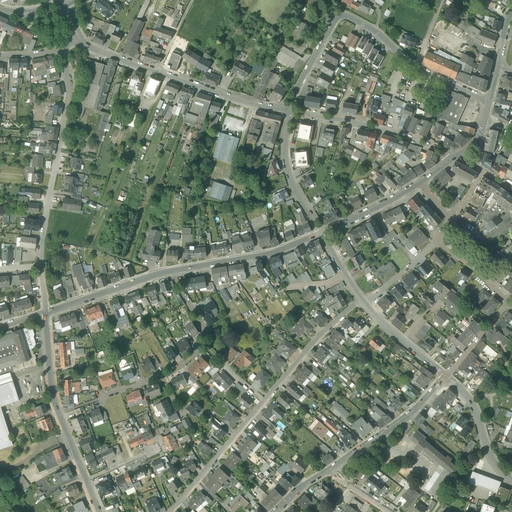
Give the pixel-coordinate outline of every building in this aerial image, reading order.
[(95,7),(102,12),(104,13),(103,15),(108,19),(115,10),(101,0),(99,0),(97,4),(95,6),(95,7)] [(145,0),(136,19),(141,21),(150,0),(145,0)] [(453,9),(455,5),(448,0),(445,3),(453,9)] [(113,6),(119,11),(123,6),(116,1),(113,6)] [(362,3),(360,6),(358,9),(358,10),(367,15),(367,14),(370,9),(371,8),(363,3),(362,2),(362,3)] [(154,16),(159,18),(160,16),(164,9),(161,7),(157,17),(154,16)] [(163,14),(171,17),(173,10),(171,9),(170,11),(164,9),(160,16),(162,16),(163,14)] [(381,19),(385,22),(391,12),(386,10),(381,19)] [(128,41),(135,44),(144,23),(141,21),(136,19),(126,40),(128,41)] [(297,20),(292,32),(288,39),(300,46),(309,27),(297,20)] [(13,32),(13,31),(16,25),(7,21),(4,28),(2,31),(5,32),(6,29),(13,32)] [(463,31),(465,32),(469,25),(461,21),(457,28),(463,31)] [(492,30),(499,32),(501,22),(494,21),(493,27),(492,30)] [(101,35),(106,37),(107,34),(111,25),(106,23),(101,35)] [(149,42),(150,42),(150,41),(153,35),(156,27),(156,26),(151,24),(152,24),(149,31),(145,30),(143,35),(150,38),(149,42)] [(24,28),(16,25),(13,31),(14,31),(21,34),(23,30),(24,28)] [(117,33),(114,32),(116,27),(111,25),(107,34),(112,36),(111,39),(119,42),(121,38),(120,38),(122,35),(117,33)] [(474,38),(477,40),(481,32),(480,32),(469,25),(465,32),(468,34),(474,38)] [(167,31),(159,28),(156,27),(153,35),(161,38),(164,39),(170,41),(174,33),(169,32),(170,31),(168,30),(167,31)] [(452,34),(458,37),(460,35),(463,31),(457,28),(456,27),(452,34)] [(283,36),(288,39),(292,32),(287,29),(283,36)] [(21,34),(26,37),(31,39),(33,35),(23,30),(21,34)] [(481,41),(484,42),(488,32),(481,30),(480,32),(481,32),(477,40),(481,41)] [(497,36),(488,32),(484,42),(484,44),(493,47),(497,36)] [(92,42),(102,46),(106,37),(101,35),(96,33),(92,42)] [(345,44),(350,47),(356,36),(350,33),(345,44)] [(408,46),(413,48),(417,40),(412,38),(410,37),(403,35),(402,36),(401,38),(402,39),(401,42),(403,42),(404,44),(405,45),(407,44),(409,45),(408,46)] [(361,39),(356,36),(350,47),(355,50),(357,47),(361,39)] [(362,37),(361,39),(357,47),(363,51),(368,42),(369,40),(362,37)] [(31,39),(28,45),(30,46),(28,51),(32,50),(36,41),(31,39)] [(123,52),(133,57),(134,55),(135,56),(137,55),(138,52),(138,50),(136,50),(139,45),(135,44),(128,41),(123,52)] [(372,45),(368,42),(363,51),(362,53),(368,56),(373,48),(374,46),(372,45)] [(341,55),(342,56),(345,51),(342,49),(337,46),(335,45),(334,45),(333,45),(332,47),(333,48),(332,51),(341,55)] [(281,46),(279,51),(297,62),(300,57),(281,46)] [(155,56),(158,57),(161,49),(154,47),(153,51),(153,52),(153,53),(156,54),(155,56)] [(379,52),(373,48),(368,56),(367,59),(373,62),(378,54),(379,52)] [(167,68),(176,72),(182,57),(179,55),(180,52),(174,50),(173,53),(167,68)] [(182,57),(196,66),(201,58),(187,50),(182,57)] [(324,60),(326,61),(335,66),(341,55),(332,51),(330,50),(324,60)] [(439,50),(437,53),(436,56),(449,62),(451,57),(439,50)] [(292,70),(297,62),(279,51),(274,59),(273,59),(268,67),(269,67),(268,69),(268,70),(263,77),(260,84),(266,88),(273,91),(277,85),(279,81),(281,78),(271,72),(277,62),(292,70)] [(454,80),(458,71),(460,67),(449,62),(436,56),(433,55),(427,52),(421,65),(454,80)] [(150,63),(156,65),(159,63),(162,58),(158,57),(155,56),(147,53),(146,53),(144,56),(143,60),(150,63)] [(303,59),(295,72),(299,74),(308,59),(310,55),(308,54),(307,55),(306,54),(306,53),(303,59)] [(384,57),(378,54),(373,62),(372,64),(378,68),(383,59),(384,57)] [(460,61),(470,67),(472,63),(473,60),(463,55),(460,61)] [(303,59),(300,57),(297,62),(292,70),(295,72),(303,59)] [(460,61),(451,57),(449,62),(460,67),(458,71),(466,74),(467,70),(468,70),(470,69),(471,67),(470,67),(460,61)] [(482,61),(480,66),(478,71),(477,71),(487,76),(488,77),(492,63),(492,61),(484,57),(482,61)] [(45,70),(49,69),(48,66),(45,58),(40,59),(42,67),(42,69),(42,71),(45,70)] [(206,73),(206,72),(208,69),(211,63),(205,60),(201,58),(196,67),(206,73)] [(36,68),(39,68),(42,67),(40,59),(31,61),(33,69),(36,68)] [(112,78),(113,78),(117,65),(117,62),(110,59),(109,62),(107,66),(107,67),(105,75),(110,77),(112,78)] [(8,68),(15,68),(17,68),(17,60),(8,60),(8,68)] [(26,60),(17,60),(17,68),(21,68),(26,68),(26,60)] [(100,112),(92,109),(99,86),(98,86),(104,66),(107,67),(107,66),(86,60),(84,67),(88,69),(73,116),(81,119),(85,107),(100,112)] [(336,67),(335,66),(326,61),(323,66),(334,72),(336,67)] [(232,70),(237,73),(245,77),(246,78),(250,70),(237,62),(232,70)] [(472,68),(477,71),(478,71),(480,66),(472,63),(470,67),(471,67),(472,68)] [(105,75),(107,67),(104,66),(98,86),(99,86),(92,109),(100,112),(110,78),(110,77),(105,75)] [(255,72),(261,76),(264,70),(258,66),(255,72)] [(331,77),(334,72),(323,66),(320,72),(322,73),(331,77)] [(454,80),(469,86),(472,76),(470,75),(466,74),(458,71),(454,80)] [(130,86),(138,88),(140,82),(143,74),(135,72),(133,80),(132,79),(130,86)] [(220,77),(211,74),(206,72),(206,73),(203,80),(202,82),(217,87),(220,77)] [(293,85),(299,74),(295,72),(291,78),(293,79),(291,83),(293,85)] [(332,78),(331,77),(322,73),(319,78),(330,84),(332,78)] [(372,81),(376,83),(378,77),(371,74),(369,79),(368,80),(372,81)] [(476,77),(472,76),(469,86),(485,93),(487,81),(476,77)] [(161,81),(150,77),(143,94),(149,96),(150,94),(155,96),(161,81)] [(511,90),(511,78),(505,77),(502,88),(503,88),(510,90),(511,90)] [(327,89),(330,84),(319,78),(316,83),(317,84),(325,88),(327,89)] [(362,87),(359,93),(363,94),(364,92),(367,93),(372,81),(368,80),(365,88),(362,87)] [(165,90),(169,91),(172,92),(174,85),(174,84),(168,82),(165,90)] [(110,104),(114,105),(120,85),(116,84),(110,104)] [(253,97),(262,101),(262,100),(263,98),(265,94),(263,93),(266,88),(260,84),(253,97)] [(174,85),(172,92),(175,93),(177,94),(180,87),(174,85)] [(277,101),(280,102),(287,91),(282,88),(277,85),(273,91),(269,99),(271,101),(272,99),(277,102),(277,101)] [(56,87),(55,87),(56,95),(63,94),(62,86),(56,87)] [(180,95),(181,96),(185,97),(188,90),(182,87),(180,95)] [(188,90),(185,97),(188,98),(192,99),(194,92),(188,90)] [(456,125),(457,125),(456,124),(458,121),(460,116),(461,116),(461,115),(460,115),(463,110),(465,105),(466,105),(466,104),(465,104),(468,99),(467,99),(463,97),(462,97),(459,96),(458,95),(458,94),(453,92),(449,90),(448,90),(448,91),(446,96),(446,95),(445,96),(446,96),(444,101),(443,101),(441,107),(441,106),(441,107),(439,112),(438,112),(437,117),(436,116),(436,117),(450,122),(453,124),(456,125)] [(509,107),(510,107),(511,104),(511,103),(508,103),(509,101),(507,100),(507,97),(510,97),(511,93),(509,93),(502,91),(498,90),(495,103),(509,107)] [(195,104),(204,106),(209,108),(212,97),(205,95),(198,93),(195,104)] [(362,94),(363,94),(359,93),(358,93),(355,105),(358,106),(362,94)] [(382,95),(380,102),(378,106),(387,109),(389,102),(390,97),(382,95)] [(319,109),(321,99),(320,99),(307,97),(307,96),(306,96),(305,100),(303,99),(303,101),(305,102),(304,106),(304,107),(315,108),(315,109),(315,108),(319,109)] [(389,112),(390,112),(397,115),(399,115),(400,113),(396,112),(397,109),(398,109),(398,108),(401,109),(401,107),(403,102),(393,98),(392,103),(389,112)] [(376,112),(378,106),(380,102),(374,99),(373,100),(371,107),(370,110),(376,112)] [(325,108),(335,110),(336,101),(327,100),(325,108)] [(212,111),(216,112),(216,111),(219,112),(221,105),(213,102),(210,109),(213,110),(212,111)] [(358,109),(358,106),(355,105),(344,103),(342,113),(356,115),(357,109),(358,109)] [(47,116),(52,117),(52,115),(60,116),(61,107),(53,106),(53,109),(48,108),(47,116)] [(204,106),(200,117),(205,119),(209,108),(204,106)] [(401,117),(407,119),(408,116),(411,117),(411,116),(413,117),(414,115),(415,113),(416,112),(405,106),(404,108),(403,113),(402,116),(401,117)] [(492,116),(507,124),(508,124),(509,120),(506,119),(509,113),(507,112),(503,111),(503,112),(494,108),(492,116)] [(262,122),(267,123),(269,114),(256,111),(254,120),(262,122)] [(426,117),(424,121),(429,123),(432,116),(425,112),(424,113),(423,116),(426,117)] [(98,131),(103,133),(109,114),(104,113),(103,114),(98,131)] [(198,117),(187,113),(186,116),(184,120),(189,121),(196,124),(198,117)] [(135,128),(138,115),(131,114),(128,126),(135,128)] [(373,123),(382,125),(385,117),(376,114),(373,122),(373,123)] [(267,143),(274,145),(282,118),(282,117),(273,115),(271,124),(272,125),(271,130),(268,129),(266,134),(265,133),(263,142),(267,143)] [(402,130),(407,132),(407,131),(409,126),(412,120),(413,118),(413,117),(411,116),(411,117),(408,116),(407,119),(402,130)] [(424,134),(429,123),(424,121),(421,120),(421,121),(416,119),(416,121),(412,120),(409,126),(407,131),(412,133),(412,131),(420,134),(421,132),(424,134)] [(249,134),(248,134),(257,137),(262,122),(254,120),(253,120),(248,134),(249,134)] [(310,143),(313,126),(309,125),(309,124),(306,124),(300,123),(297,140),(303,141),(303,142),(306,142),(310,143)] [(432,124),(429,123),(424,134),(423,136),(426,137),(432,124)] [(440,134),(443,129),(444,127),(437,124),(433,133),(439,136),(440,134)] [(475,130),(466,127),(465,127),(464,131),(464,132),(473,135),(475,130)] [(328,138),(327,143),(332,144),(335,130),(330,129),(330,130),(325,129),(323,138),(328,138)] [(366,143),(366,142),(368,133),(357,130),(355,140),(356,140),(355,143),(361,144),(362,142),(366,143)] [(484,147),(483,151),(490,153),(493,153),(500,151),(501,148),(501,147),(499,145),(500,141),(501,139),(502,133),(490,130),(488,132),(486,138),(485,144),(484,147)] [(101,141),(103,133),(98,131),(95,140),(101,141)] [(213,158),(231,163),(239,139),(221,133),(213,158)] [(368,133),(366,142),(374,144),(375,140),(375,138),(376,138),(376,134),(368,133)] [(450,136),(448,139),(453,142),(453,143),(457,145),(462,148),(472,138),(462,134),(459,133),(457,136),(455,139),(450,136)] [(383,143),(385,144),(387,144),(390,137),(382,135),(382,136),(380,142),(383,143)] [(387,144),(387,145),(390,147),(396,148),(399,140),(390,137),(387,144)] [(450,150),(453,143),(453,142),(448,139),(446,138),(444,141),(442,146),(450,150)] [(408,143),(399,140),(396,148),(403,151),(404,151),(408,143)] [(372,151),(374,144),(366,142),(367,142),(365,146),(372,151)] [(410,144),(407,150),(414,153),(419,155),(420,152),(421,148),(410,144)] [(345,152),(351,155),(354,149),(348,146),(345,152)] [(49,157),(49,155),(45,154),(46,148),(43,148),(39,147),(38,147),(38,153),(44,153),(44,156),(49,157)] [(262,157),(269,159),(272,151),(266,149),(265,148),(262,157)] [(376,153),(382,156),(383,153),(384,150),(379,148),(376,153)] [(351,155),(359,158),(362,152),(354,149),(351,155)] [(310,167),(308,150),(304,151),(304,150),(300,151),(294,152),(296,169),(302,168),(302,169),(306,168),(310,167)] [(407,150),(398,158),(403,163),(404,165),(410,159),(409,159),(414,153),(407,150)] [(424,158),(426,159),(435,163),(438,155),(428,151),(426,154),(420,152),(419,155),(424,158)] [(489,159),(490,153),(483,151),(481,163),(482,165),(489,171),(491,161),(492,160),(489,159)] [(504,159),(507,160),(511,154),(506,151),(502,157),(504,159)] [(368,156),(362,152),(359,158),(365,161),(368,156)] [(33,155),(32,160),(34,160),(33,167),(34,167),(42,168),(43,156),(37,155),(33,155)] [(495,163),(491,161),(489,171),(497,176),(503,166),(506,161),(507,160),(504,159),(502,157),(498,155),(495,163)] [(71,168),(80,170),(80,169),(79,169),(79,166),(80,165),(81,163),(80,162),(80,160),(81,160),(75,159),(71,158),(70,163),(72,163),(71,168)] [(436,164),(435,163),(426,159),(424,161),(426,163),(423,165),(425,167),(428,170),(436,165),(436,164)] [(267,176),(268,177),(271,176),(276,173),(281,171),(276,161),(271,163),(271,164),(267,176)] [(451,170),(472,182),(477,173),(469,169),(464,166),(456,161),(451,170)] [(511,168),(511,165),(511,164),(508,169),(503,178),(504,179),(506,179),(507,176),(509,174),(508,174),(511,168)] [(412,170),(417,177),(424,173),(419,166),(412,170)] [(503,178),(508,169),(503,166),(497,176),(502,180),(503,178)] [(412,180),(417,177),(412,170),(409,172),(408,172),(412,180)] [(430,182),(437,191),(442,187),(451,179),(444,170),(440,174),(430,182)] [(407,183),(412,180),(408,172),(407,173),(405,175),(406,177),(404,178),(407,183)] [(31,183),(40,184),(41,179),(40,179),(40,175),(33,174),(32,174),(31,183)] [(382,177),(380,179),(383,182),(385,180),(387,182),(389,179),(390,179),(385,174),(382,177)] [(400,177),(397,179),(398,181),(401,187),(407,183),(404,178),(401,177),(401,176),(400,177)] [(66,182),(66,184),(77,186),(78,179),(73,178),(65,177),(67,177),(66,180),(65,180),(65,182),(66,182)] [(303,185),(305,188),(313,184),(309,177),(305,179),(304,177),(302,179),(303,180),(301,181),(302,182),(301,183),(303,185)] [(482,178),(474,193),(484,198),(487,192),(487,191),(487,189),(491,182),(484,178),(482,178)] [(396,186),(389,179),(387,182),(393,188),(396,186)] [(398,189),(399,188),(396,185),(395,184),(392,180),(389,179),(396,186),(398,189)] [(210,197),(222,200),(226,186),(215,182),(211,181),(209,187),(213,189),(210,197)] [(491,182),(487,189),(489,190),(494,194),(500,188),(500,187),(491,181),(491,182)] [(76,193),(77,186),(66,184),(65,187),(64,187),(64,189),(65,189),(64,191),(63,191),(63,192),(71,193),(76,194),(76,193)] [(456,193),(461,196),(466,188),(460,185),(456,193)] [(232,188),(226,186),(222,200),(228,200),(232,188)] [(377,189),(382,194),(385,192),(380,186),(377,189)] [(437,191),(445,201),(450,198),(442,187),(437,191)] [(364,193),(368,201),(377,197),(373,188),(364,193)] [(505,191),(500,188),(494,194),(499,197),(505,191)] [(29,190),(28,194),(31,194),(31,196),(31,198),(39,199),(40,191),(29,190)] [(289,198),(286,191),(285,191),(278,194),(273,196),(276,203),(277,203),(283,200),(289,198)] [(511,196),(510,195),(505,191),(499,197),(495,202),(505,209),(508,207),(511,203),(511,196)] [(490,194),(487,192),(484,198),(474,193),(471,200),(476,202),(475,205),(481,207),(486,198),(488,199),(490,194)] [(489,204),(492,206),(495,202),(499,197),(494,194),(491,200),(489,204)] [(353,206),(354,208),(362,204),(358,196),(353,199),(350,201),(353,206)] [(411,207),(415,212),(418,209),(423,205),(415,196),(408,203),(411,207)] [(455,196),(449,201),(454,207),(460,201),(455,196)] [(72,210),(78,211),(78,210),(79,205),(75,204),(76,202),(79,202),(73,201),(63,199),(62,208),(72,210)] [(328,211),(330,214),(333,222),(341,218),(336,210),(334,211),(335,212),(332,213),(331,210),(335,208),(334,204),(331,206),(328,199),(323,202),(328,211)] [(88,205),(100,210),(101,206),(90,201),(88,205)] [(505,209),(495,202),(492,206),(489,210),(484,217),(490,221),(495,217),(505,209)] [(28,213),(38,214),(38,205),(28,204),(28,207),(28,212),(28,213)] [(425,204),(423,205),(418,209),(422,214),(428,209),(426,206),(427,205),(425,204)] [(409,209),(405,205),(401,208),(405,213),(409,209)] [(400,207),(391,212),(396,221),(397,222),(405,218),(400,207)] [(431,212),(428,209),(422,214),(426,219),(433,213),(432,211),(431,212)] [(463,216),(472,221),(476,214),(474,212),(467,209),(467,210),(466,209),(464,212),(465,213),(463,216)] [(486,234),(491,239),(501,232),(506,229),(511,224),(511,211),(511,210),(497,220),(496,218),(485,227),(480,232),(484,236),(486,234)] [(386,225),(392,222),(396,221),(391,212),(382,216),(386,225)] [(430,224),(434,228),(434,227),(438,224),(437,224),(440,221),(436,216),(437,216),(434,213),(433,213),(426,219),(430,224)] [(324,226),(333,222),(330,214),(325,217),(321,218),(322,221),(324,226)] [(490,221),(488,223),(484,226),(485,227),(496,218),(495,217),(490,221)] [(24,229),(38,231),(39,221),(25,219),(25,224),(24,225),(23,227),(24,228),(24,229)] [(357,229),(361,237),(365,235),(366,235),(367,238),(372,236),(374,241),(381,237),(373,221),(357,229)] [(301,236),(306,234),(303,226),(302,224),(299,225),(297,225),(298,228),(301,236)] [(311,231),(308,224),(303,226),(306,234),(311,231)] [(426,228),(430,233),(435,229),(434,227),(434,228),(430,224),(426,228)] [(249,234),(251,238),(254,237),(250,227),(246,229),(247,231),(248,234),(249,234)] [(142,259),(159,262),(161,252),(156,252),(154,251),(155,246),(157,246),(162,232),(151,229),(147,243),(146,250),(143,249),(142,259)] [(268,246),(272,244),(270,239),(269,229),(264,232),(263,230),(256,234),(261,247),(267,245),(268,246)] [(357,239),(361,237),(357,229),(348,233),(354,245),(358,243),(357,239)] [(416,245),(418,247),(427,239),(420,230),(410,238),(416,245)] [(291,231),(287,233),(284,234),(288,242),(294,239),(291,231)] [(388,234),(389,235),(392,239),(397,236),(393,231),(388,234)] [(401,233),(397,236),(403,244),(408,240),(407,239),(403,235),(401,233)] [(249,234),(248,234),(240,237),(244,249),(245,250),(254,247),(253,243),(252,243),(251,238),(249,234)] [(386,244),(392,239),(389,235),(382,240),(386,244)] [(236,252),(244,249),(240,237),(240,236),(232,238),(231,239),(233,243),(236,252)] [(276,237),(275,238),(270,239),(272,244),(274,247),(279,245),(276,237)] [(410,237),(407,239),(408,240),(414,247),(416,245),(410,238),(410,237)] [(26,238),(26,239),(24,247),(34,249),(35,240),(26,238)] [(318,240),(313,243),(315,248),(316,248),(318,251),(320,251),(321,254),(324,253),(318,240)] [(414,247),(408,240),(403,244),(409,251),(414,247)] [(223,245),(219,246),(221,254),(225,254),(225,252),(228,252),(227,243),(223,243),(223,245)] [(312,253),(318,251),(316,248),(315,248),(313,243),(310,244),(307,245),(311,254),(312,253)] [(386,247),(392,254),(396,250),(391,243),(386,247)] [(217,255),(221,254),(219,246),(216,246),(216,245),(211,246),(213,255),(216,254),(217,255)] [(295,252),(297,258),(300,257),(303,255),(304,255),(301,247),(294,250),(295,252)] [(417,252),(414,247),(409,251),(413,255),(417,252)] [(196,259),(196,258),(195,249),(195,248),(190,248),(190,249),(185,248),(184,260),(188,260),(191,260),(191,259),(196,259)] [(6,253),(3,252),(2,263),(11,264),(11,258),(12,250),(6,249),(6,253)] [(166,261),(178,262),(178,251),(167,250),(166,261)] [(438,261),(443,266),(446,263),(447,262),(438,251),(431,257),(436,263),(438,261)] [(283,257),(292,253),(292,252),(280,257),(283,266),(282,266),(284,270),(287,269),(283,257)] [(283,257),(287,269),(297,264),(301,263),(297,258),(295,252),(292,253),(283,257)] [(268,260),(271,269),(275,268),(277,267),(282,266),(283,266),(280,257),(279,256),(268,260)] [(351,259),(355,268),(362,264),(358,256),(357,256),(351,259)] [(446,263),(450,268),(455,265),(450,259),(447,262),(446,263)] [(380,276),(381,277),(385,273),(387,276),(395,269),(390,263),(385,267),(384,266),(376,271),(376,272),(380,276)] [(78,269),(81,268),(80,264),(71,267),(74,278),(76,277),(75,276),(78,275),(78,276),(80,276),(78,269)] [(239,265),(235,266),(237,275),(244,274),(244,273),(243,264),(239,265)] [(417,269),(423,277),(427,274),(427,275),(428,274),(431,271),(428,268),(424,264),(421,267),(421,266),(417,269)] [(123,269),(127,279),(134,276),(130,266),(123,269)] [(232,276),(237,275),(235,266),(232,266),(228,267),(230,278),(229,278),(230,283),(233,282),(232,276)] [(335,274),(331,267),(330,267),(329,266),(324,269),(328,277),(335,274)] [(81,268),(83,275),(84,279),(89,292),(92,291),(90,285),(92,284),(91,280),(89,281),(86,274),(86,272),(84,267),(81,268)] [(220,278),(225,277),(228,276),(226,267),(222,268),(219,268),(220,278)] [(363,270),(366,275),(372,272),(369,267),(363,270)] [(213,279),(216,278),(217,278),(218,278),(220,278),(219,268),(215,269),(211,270),(213,279)] [(280,276),(275,268),(271,269),(277,278),(280,276)] [(374,275),(377,278),(380,276),(376,272),(376,271),(374,268),(371,270),(372,271),(374,275)] [(462,279),(465,281),(470,274),(466,272),(467,271),(463,268),(457,276),(462,279)] [(498,275),(502,280),(508,274),(510,278),(511,275),(511,272),(510,272),(510,271),(505,269),(498,275)] [(262,271),(262,270),(257,271),(258,273),(263,279),(267,277),(262,271)] [(305,281),(310,278),(306,272),(301,275),(304,281),(305,281)] [(118,273),(115,274),(110,275),(113,284),(117,282),(116,282),(121,280),(118,273)] [(245,273),(244,273),(244,274),(237,275),(238,281),(247,279),(245,273)] [(287,277),(290,282),(290,283),(296,280),(292,273),(286,277),(287,277)] [(406,283),(410,288),(418,281),(412,274),(404,281),(406,283)] [(19,285),(19,286),(23,286),(30,285),(29,275),(18,275),(18,276),(19,285)] [(83,275),(80,276),(81,280),(77,282),(81,291),(82,290),(84,294),(89,292),(84,279),(83,275)] [(503,288),(510,293),(511,291),(511,275),(510,278),(509,279),(510,280),(507,283),(505,281),(501,285),(504,287),(503,288)] [(98,288),(98,289),(107,286),(105,281),(105,280),(104,276),(97,278),(99,284),(98,285),(99,288),(98,288)] [(8,277),(0,277),(0,287),(9,287),(9,285),(8,277)] [(204,277),(198,278),(200,289),(206,288),(205,284),(204,277)] [(198,278),(192,279),(194,290),(200,289),(198,278)] [(65,281),(67,294),(74,292),(72,286),(73,285),(70,279),(67,280),(65,281)] [(187,291),(194,290),(192,279),(186,280),(187,286),(187,291)] [(441,296),(443,298),(445,296),(450,291),(438,281),(433,287),(438,292),(436,294),(440,297),(441,296)] [(163,289),(164,293),(171,290),(169,282),(165,284),(164,282),(160,284),(162,289),(163,289)] [(403,285),(404,286),(409,292),(412,290),(410,288),(406,283),(403,285)] [(237,295),(235,292),(234,290),(233,290),(232,286),(227,289),(231,295),(232,298),(237,295)] [(399,299),(403,296),(405,294),(402,290),(401,289),(400,289),(399,288),(397,286),(391,292),(393,296),(394,295),(399,299)] [(150,297),(151,301),(157,299),(156,294),(157,294),(155,287),(151,288),(151,287),(147,289),(150,297)] [(53,291),(56,300),(64,297),(61,288),(53,291)] [(301,296),(307,302),(314,295),(313,293),(308,289),(301,296)] [(451,289),(450,291),(445,296),(448,298),(452,293),(454,295),(456,293),(451,289)] [(220,293),(227,303),(231,300),(224,290),(220,293)] [(474,300),(479,305),(483,300),(482,300),(484,298),(488,300),(491,297),(483,290),(474,300)] [(138,292),(132,294),(136,307),(139,306),(138,303),(137,301),(141,300),(138,292)] [(449,309),(453,313),(463,302),(454,295),(452,293),(448,298),(445,301),(448,304),(449,309)] [(134,307),(136,307),(132,294),(125,296),(128,303),(128,304),(129,304),(132,303),(134,307)] [(161,301),(164,305),(167,303),(161,294),(159,295),(162,301),(161,301)] [(340,294),(333,298),(332,298),(333,300),(326,305),(328,308),(343,299),(340,294)] [(440,297),(436,294),(431,300),(435,303),(438,299),(441,301),(443,298),(441,296),(440,297)] [(325,303),(326,305),(333,300),(332,298),(333,298),(331,295),(330,296),(327,298),(324,299),(326,302),(325,303)] [(420,300),(430,309),(435,303),(431,300),(425,295),(424,296),(421,296),(421,297),(421,299),(420,300)] [(377,304),(382,310),(386,307),(387,308),(391,304),(390,302),(389,301),(385,296),(385,297),(377,304)] [(480,309),(488,316),(492,312),(491,312),(494,308),(495,309),(499,304),(494,301),(495,300),(493,297),(485,306),(484,304),(480,309)] [(202,307),(210,303),(207,298),(199,302),(202,307)] [(27,299),(20,301),(23,310),(31,307),(29,299),(27,299)] [(110,302),(116,319),(121,317),(118,310),(119,309),(119,308),(121,307),(118,299),(110,302)] [(346,305),(343,299),(328,308),(329,311),(328,311),(330,314),(339,309),(338,309),(346,305)] [(15,313),(23,310),(20,301),(14,303),(12,304),(15,312),(15,313)] [(210,303),(202,307),(199,309),(209,326),(217,321),(214,318),(210,311),(216,308),(212,302),(210,303)] [(5,305),(0,306),(0,312),(2,318),(6,316),(6,317),(9,316),(6,305),(5,305)] [(93,307),(91,308),(95,319),(102,316),(101,312),(98,306),(93,308),(93,307)] [(414,306),(404,318),(406,320),(404,323),(406,324),(419,309),(418,309),(418,310),(414,307),(415,306),(414,306)] [(216,307),(216,308),(210,311),(214,318),(218,315),(217,312),(219,311),(216,307)] [(94,320),(95,319),(91,308),(84,311),(86,316),(89,322),(91,321),(93,321),(94,320)] [(437,321),(436,322),(439,324),(440,326),(442,324),(446,319),(447,319),(441,314),(439,312),(434,318),(437,321)] [(446,319),(448,320),(450,318),(443,312),(441,314),(447,319),(446,319)] [(511,315),(508,312),(503,318),(509,323),(510,321),(511,318),(511,315)] [(317,324),(320,327),(327,320),(321,313),(316,318),(314,320),(314,321),(317,324)] [(70,314),(66,316),(69,325),(77,323),(77,322),(74,314),(71,315),(70,314)] [(400,327),(404,323),(406,320),(404,318),(399,314),(393,321),(396,325),(397,324),(400,327)] [(119,328),(120,328),(125,325),(125,326),(126,325),(129,323),(128,319),(127,315),(125,315),(121,317),(116,319),(117,322),(119,328)] [(61,328),(69,325),(66,316),(61,317),(62,318),(58,320),(59,321),(61,328)] [(504,329),(509,323),(503,318),(498,324),(503,328),(504,329)] [(309,322),(311,323),(309,325),(312,329),(313,330),(315,328),(314,326),(317,324),(314,321),(314,320),(312,319),(309,322)] [(343,327),(348,333),(354,327),(358,332),(360,331),(365,326),(358,319),(352,325),(347,320),(342,325),(343,327)] [(291,333),(297,339),(303,334),(302,333),(304,331),(304,332),(307,334),(312,329),(309,325),(303,320),(291,333)] [(462,328),(465,330),(467,328),(464,325),(462,323),(458,320),(455,323),(461,328),(462,328)] [(467,328),(476,335),(482,328),(474,320),(471,323),(470,322),(469,323),(468,324),(469,325),(467,328)] [(195,328),(192,323),(188,326),(189,327),(187,328),(190,333),(192,337),(196,335),(195,334),(198,333),(196,330),(196,329),(195,328)] [(19,330),(26,351),(30,350),(29,347),(35,345),(33,337),(34,335),(32,329),(29,327),(19,330)] [(465,330),(461,334),(466,338),(467,337),(471,340),(476,335),(467,328),(465,330)] [(500,341),(502,345),(507,339),(505,337),(504,336),(497,331),(496,330),(494,328),(494,331),(494,333),(492,333),(492,331),(491,328),(490,329),(489,329),(483,337),(492,344),(495,344),(495,342),(495,340),(500,340),(500,341)] [(504,336),(506,334),(501,330),(499,328),(497,331),(504,336)] [(0,377),(9,374),(7,367),(29,360),(26,351),(19,330),(12,333),(12,334),(0,337),(0,377)] [(336,331),(330,337),(339,343),(341,341),(340,340),(343,336),(336,331)] [(285,340),(288,342),(290,340),(280,332),(278,335),(284,340),(285,340)] [(364,340),(362,337),(358,334),(354,339),(357,342),(360,344),(364,340)] [(461,334),(457,339),(465,347),(471,340),(467,337),(466,338),(461,334)] [(465,347),(457,339),(453,336),(453,337),(449,341),(453,344),(456,347),(461,352),(465,347)] [(334,349),(339,343),(330,337),(326,343),(334,349)] [(369,344),(377,350),(382,344),(375,337),(369,344)] [(425,348),(429,351),(436,342),(429,337),(422,345),(423,345),(426,348),(425,348)] [(176,344),(182,352),(190,347),(189,345),(185,339),(176,344)] [(510,342),(507,339),(502,345),(504,348),(510,342)] [(284,340),(279,346),(283,349),(285,350),(283,352),(289,357),(296,349),(288,342),(285,340),(284,340)] [(474,348),(480,352),(483,349),(486,345),(480,340),(474,348)] [(170,347),(173,351),(176,349),(171,342),(168,344),(170,347)] [(58,343),(59,351),(66,350),(66,346),(67,346),(66,343),(58,343)] [(395,344),(392,350),(398,353),(401,347),(395,344)] [(484,351),(491,357),(495,352),(486,345),(483,349),(485,350),(484,351)] [(283,352),(285,350),(283,349),(279,346),(276,350),(281,355),(283,352)] [(163,351),(169,361),(176,357),(173,351),(170,347),(163,351)] [(234,363),(240,368),(245,363),(248,366),(254,359),(244,351),(241,354),(238,352),(237,353),(232,348),(229,352),(234,357),(235,356),(238,358),(234,363)] [(319,360),(321,362),(322,362),(326,357),(328,354),(321,348),(314,356),(319,360)] [(446,353),(448,355),(454,360),(460,353),(455,348),(454,348),(453,350),(450,348),(446,353)] [(275,355),(279,358),(281,355),(276,350),(274,349),(272,352),(275,355)] [(31,350),(30,350),(26,351),(29,360),(7,367),(9,374),(10,373),(35,365),(36,364),(34,360),(33,359),(32,356),(33,355),(31,350)] [(66,355),(66,350),(59,351),(60,358),(68,358),(68,354),(66,355)] [(225,357),(230,361),(234,357),(229,352),(225,357)] [(471,352),(466,357),(473,362),(475,360),(477,357),(471,352)] [(448,367),(454,360),(448,355),(445,359),(440,354),(437,358),(442,362),(448,367)] [(266,365),(275,373),(281,366),(281,367),(285,363),(279,358),(275,355),(273,358),(274,359),(271,362),(270,361),(266,365)] [(475,364),(473,362),(466,357),(461,364),(464,367),(465,366),(468,368),(470,366),(471,368),(475,364)] [(69,367),(68,358),(60,358),(61,361),(60,361),(60,368),(69,367)] [(201,358),(196,363),(203,370),(208,365),(205,362),(201,358)] [(143,368),(146,373),(154,368),(149,360),(148,359),(142,363),(143,365),(143,368)] [(409,364),(415,368),(417,365),(418,364),(413,360),(409,364)] [(196,377),(203,370),(196,363),(189,370),(193,374),(196,377)] [(312,372),(315,376),(317,373),(307,364),(305,367),(312,372)] [(466,370),(468,368),(465,366),(464,367),(461,364),(457,368),(468,378),(472,374),(467,370),(467,371),(466,370)] [(480,368),(478,366),(475,364),(471,368),(472,368),(473,367),(480,372),(480,373),(482,370),(480,368)] [(422,373),(430,380),(433,375),(427,370),(422,366),(418,371),(422,373)] [(305,367),(300,373),(307,378),(312,372),(305,367)] [(98,373),(100,378),(112,373),(113,373),(112,369),(102,373),(102,372),(98,373)] [(122,372),(124,380),(134,377),(132,372),(131,369),(122,372)] [(258,378),(256,377),(253,380),(255,381),(261,387),(264,383),(266,379),(267,380),(270,377),(262,370),(259,373),(260,374),(258,378)] [(348,381),(351,375),(343,370),(339,376),(348,381)] [(478,375),(484,379),(488,374),(482,370),(480,373),(480,372),(478,375)] [(0,385),(12,382),(10,373),(9,374),(0,377),(0,385)] [(100,378),(103,388),(108,386),(108,385),(116,383),(115,382),(112,373),(100,378)] [(211,380),(214,383),(215,381),(220,376),(217,373),(212,379),(211,380)] [(221,384),(226,389),(233,382),(223,373),(220,376),(215,381),(219,386),(221,384)] [(302,384),(307,378),(300,373),(295,378),(302,384)] [(422,386),(424,387),(430,380),(422,373),(420,376),(415,381),(417,382),(422,386)] [(171,381),(175,389),(183,386),(187,383),(186,381),(183,375),(178,377),(176,378),(171,381)] [(64,388),(71,388),(70,383),(72,383),(71,380),(63,381),(64,388)] [(251,386),(257,391),(261,387),(255,381),(251,386)] [(0,407),(18,401),(12,382),(0,385),(0,407)] [(286,389),(298,399),(303,394),(301,392),(291,383),(286,389)] [(153,394),(154,396),(161,394),(159,389),(160,389),(158,384),(154,386),(154,385),(151,386),(152,386),(149,387),(150,388),(147,389),(148,390),(150,396),(153,394)] [(73,395),(72,392),(71,392),(71,388),(64,388),(64,396),(73,395)] [(418,393),(413,388),(410,391),(408,389),(407,390),(405,392),(408,394),(413,399),(418,393)] [(442,393),(439,397),(446,403),(449,400),(451,401),(455,396),(456,396),(448,389),(444,394),(442,393)] [(134,404),(134,405),(139,404),(138,403),(142,402),(141,398),(139,391),(134,393),(134,394),(127,396),(130,405),(134,404)] [(387,396),(391,399),(394,402),(396,400),(393,397),(395,395),(391,392),(387,396)] [(276,400),(286,408),(291,402),(282,393),(276,400)] [(238,401),(247,408),(253,402),(244,394),(238,401)] [(73,404),(73,395),(64,396),(65,405),(67,405),(70,405),(70,404),(73,404)] [(375,406),(376,407),(378,404),(369,396),(366,399),(372,405),(375,407),(375,406)] [(449,400),(446,403),(449,406),(456,397),(455,396),(451,401),(449,400)] [(396,400),(394,402),(400,408),(403,405),(405,403),(399,397),(396,400)] [(444,406),(446,403),(439,397),(432,404),(433,405),(437,408),(437,407),(440,410),(443,412),(446,408),(444,406)] [(171,408),(169,406),(166,400),(161,403),(156,406),(159,411),(159,412),(161,410),(162,413),(162,414),(160,415),(163,420),(167,417),(171,415),(172,414),(171,413),(170,412),(169,411),(170,410),(171,408)] [(187,409),(194,417),(196,415),(197,415),(201,411),(200,411),(202,409),(195,401),(192,404),(191,403),(189,406),(187,409)] [(378,404),(385,410),(388,407),(381,401),(378,404)] [(225,405),(232,411),(235,408),(228,402),(225,405)] [(332,406),(346,418),(350,413),(336,402),(332,406)] [(397,411),(400,408),(394,402),(393,403),(389,406),(394,413),(396,411),(397,411)] [(453,408),(459,413),(462,408),(457,403),(453,408)] [(36,414),(37,416),(47,412),(44,404),(34,408),(34,409),(36,414)] [(271,404),(264,412),(270,418),(273,413),(274,413),(273,413),(277,409),(271,404)] [(379,415),(382,418),(387,425),(392,421),(388,414),(387,414),(386,415),(376,407),(375,406),(375,407),(372,410),(375,412),(379,415)] [(0,449),(12,446),(0,407),(0,449)] [(432,418),(437,411),(431,408),(426,414),(432,418)] [(34,409),(25,412),(27,417),(36,414),(34,409)] [(91,418),(93,423),(99,421),(98,420),(102,418),(100,413),(99,409),(91,413),(92,417),(91,418)] [(283,414),(277,409),(273,413),(274,413),(273,413),(279,418),(283,414)] [(21,420),(27,417),(25,412),(25,411),(19,413),(21,420)] [(224,421),(230,427),(235,421),(236,421),(239,418),(231,411),(227,415),(228,416),(224,421)] [(267,420),(270,418),(264,412),(261,415),(267,420)] [(375,412),(371,416),(377,422),(382,418),(379,415),(375,412)] [(172,419),(173,422),(179,419),(176,413),(172,415),(171,415),(167,417),(169,420),(172,419)] [(421,425),(423,422),(426,419),(419,414),(414,420),(417,422),(421,425)] [(74,429),(77,435),(84,432),(82,428),(85,427),(81,416),(76,418),(71,421),(73,426),(74,425),(75,429),(74,429)] [(458,425),(462,429),(465,425),(466,425),(469,421),(462,416),(460,419),(459,420),(458,419),(455,423),(458,425)] [(47,430),(53,428),(49,418),(45,420),(39,422),(41,428),(42,428),(46,430),(47,430)] [(182,421),(185,428),(191,425),(187,418),(182,421)] [(359,431),(363,437),(373,430),(369,423),(366,425),(362,418),(352,424),(357,432),(359,431)] [(381,428),(387,425),(382,418),(377,422),(381,428)] [(332,424),(327,420),(325,421),(324,423),(335,433),(338,430),(338,429),(335,427),(332,424)] [(214,433),(221,439),(226,433),(219,427),(220,426),(215,422),(214,421),(211,425),(216,430),(214,433)] [(415,424),(423,431),(425,428),(421,425),(417,422),(415,424)] [(251,431),(261,439),(260,438),(263,435),(264,436),(267,432),(265,430),(257,423),(251,431)] [(271,423),(267,427),(272,432),(276,427),(271,423)] [(313,431),(322,439),(329,431),(320,423),(313,431)] [(342,429),(337,425),(335,427),(338,429),(338,430),(340,432),(338,434),(343,438),(342,439),(348,448),(352,445),(356,442),(350,434),(349,433),(348,434),(342,429)] [(458,434),(465,438),(467,435),(468,435),(470,433),(469,432),(472,429),(468,426),(468,427),(466,425),(465,425),(462,429),(462,430),(461,430),(460,432),(458,434)] [(142,434),(145,442),(154,438),(149,427),(144,429),(145,433),(142,434)] [(275,435),(272,432),(267,427),(267,428),(265,430),(267,432),(273,438),(275,435)] [(296,432),(301,436),(305,431),(300,427),(296,432)] [(126,436),(127,436),(126,432),(132,429),(132,428),(124,430),(126,436)] [(426,433),(430,436),(434,431),(430,428),(426,433)] [(128,435),(130,439),(131,439),(132,440),(135,439),(134,434),(134,433),(132,429),(126,432),(127,436),(128,435)] [(308,430),(302,436),(305,440),(311,434),(308,430)] [(440,465),(444,468),(450,474),(453,476),(458,469),(450,462),(452,460),(451,459),(451,460),(447,456),(445,458),(424,440),(426,438),(417,431),(410,439),(416,445),(423,450),(422,450),(423,450),(440,465)] [(350,434),(356,442),(357,442),(359,440),(352,432),(350,434)] [(135,439),(138,445),(145,442),(142,434),(139,436),(139,437),(135,439)] [(163,438),(166,445),(175,441),(179,439),(177,435),(173,436),(173,437),(172,437),(171,434),(163,438)] [(247,436),(242,441),(252,450),(256,445),(257,444),(253,440),(247,436)] [(208,440),(215,446),(217,443),(211,437),(208,440)] [(511,438),(507,437),(505,437),(503,445),(511,447),(511,438)] [(88,447),(90,451),(95,449),(95,447),(92,442),(91,438),(83,441),(79,442),(82,449),(88,447)] [(131,448),(138,445),(135,439),(132,440),(131,439),(130,439),(128,440),(128,442),(131,448)] [(468,446),(472,449),(475,443),(471,440),(467,446),(468,446)] [(178,448),(175,441),(166,445),(169,452),(178,448)] [(252,450),(242,441),(237,447),(242,452),(247,456),(248,455),(251,451),(252,450)] [(201,451),(208,456),(211,452),(210,451),(212,449),(207,444),(205,446),(201,442),(197,446),(201,450),(201,451)] [(321,447),(326,452),(329,449),(323,444),(321,447)] [(99,451),(101,454),(104,461),(116,455),(112,448),(109,449),(107,445),(102,447),(103,449),(103,450),(99,451)] [(416,445),(413,448),(420,453),(423,450),(422,450),(423,450),(416,445)] [(56,449),(52,451),(57,464),(66,461),(60,448),(56,449)] [(271,459),(274,455),(269,450),(266,454),(271,459)] [(55,465),(57,464),(52,451),(44,455),(48,465),(45,466),(46,470),(56,466),(55,465)] [(224,463),(231,470),(240,459),(241,459),(237,455),(233,452),(224,463)] [(244,462),(246,459),(240,454),(239,453),(237,455),(241,459),(240,459),(244,462)] [(43,461),(45,466),(48,465),(44,455),(44,454),(33,462),(35,466),(43,461)] [(97,464),(104,461),(101,454),(97,456),(96,455),(93,456),(94,457),(97,464)] [(330,454),(325,458),(322,460),(326,466),(334,460),(330,454)] [(97,464),(94,457),(86,460),(87,461),(88,460),(91,468),(98,465),(97,464)] [(294,467),(301,473),(307,465),(298,458),(293,463),(292,465),(294,467)] [(155,470),(156,469),(163,466),(160,459),(152,463),(155,470)] [(197,468),(196,467),(193,460),(192,460),(185,464),(186,467),(189,472),(193,470),(197,468)] [(259,470),(263,474),(270,466),(266,462),(259,470)] [(289,462),(286,465),(289,468),(292,470),(294,467),(292,465),(289,462)] [(285,472),(289,468),(286,465),(284,464),(280,468),(285,472)] [(435,472),(439,475),(444,468),(440,465),(435,472)] [(56,481),(58,484),(64,481),(66,480),(66,481),(72,478),(71,474),(70,474),(69,471),(70,471),(69,471),(68,467),(61,470),(62,471),(54,475),(55,478),(57,481),(56,481)] [(134,471),(137,478),(146,474),(147,474),(147,473),(144,467),(139,469),(139,467),(136,468),(137,470),(134,471)] [(191,476),(189,472),(186,467),(179,470),(182,475),(184,479),(191,476)] [(222,487),(223,486),(220,484),(225,480),(225,481),(226,480),(228,478),(229,477),(228,476),(224,473),(220,468),(212,476),(212,477),(205,485),(210,490),(214,494),(217,490),(217,489),(221,485),(222,487)] [(280,474),(282,476),(285,472),(280,468),(277,472),(280,474)] [(436,496),(450,474),(444,468),(439,475),(429,491),(436,496)] [(468,483),(496,493),(499,487),(501,482),(472,472),(471,476),(468,483)] [(124,475),(124,476),(127,483),(126,483),(127,486),(124,487),(125,490),(134,487),(133,485),(128,473),(124,475)] [(239,482),(230,474),(228,476),(229,477),(228,478),(236,485),(239,482)] [(295,475),(290,480),(289,482),(293,485),(294,487),(300,480),(295,475)] [(17,480),(24,490),(29,486),(22,476),(17,480)] [(119,486),(126,483),(127,483),(124,476),(116,479),(119,486)] [(285,478),(282,476),(278,481),(277,482),(287,490),(289,487),(290,488),(293,485),(289,482),(285,478)] [(371,488),(377,493),(380,490),(383,485),(377,480),(372,476),(371,476),(367,480),(365,483),(371,488)] [(101,490),(103,495),(112,492),(110,487),(106,478),(104,479),(103,479),(105,482),(99,484),(98,484),(100,488),(101,488),(102,490),(101,490)] [(171,487),(174,491),(178,488),(181,486),(177,479),(175,480),(170,484),(169,484),(171,487)] [(15,481),(23,491),(24,490),(17,480),(15,481)] [(227,482),(226,480),(225,481),(225,480),(220,484),(223,486),(222,487),(225,489),(225,488),(227,486),(226,486),(229,483),(227,482)] [(119,486),(120,489),(124,491),(125,490),(124,487),(127,486),(126,483),(119,486)] [(317,491),(322,495),(328,488),(322,483),(316,490),(317,491)] [(65,489),(69,497),(79,492),(75,484),(65,489)] [(257,490),(262,495),(268,490),(262,484),(260,486),(259,484),(257,486),(259,488),(257,490)] [(380,490),(384,494),(388,489),(383,485),(380,490)] [(411,486),(406,492),(412,497),(415,500),(419,494),(411,486)] [(134,487),(125,490),(128,495),(136,491),(135,490),(134,487)] [(168,489),(172,496),(176,493),(174,491),(171,487),(168,489)] [(504,488),(499,487),(496,493),(495,498),(505,502),(506,500),(508,501),(511,494),(511,490),(511,489),(504,487),(504,488)] [(328,488),(322,495),(324,496),(328,499),(334,492),(328,488)] [(262,502),(269,510),(282,497),(274,489),(262,502)] [(207,492),(209,494),(216,502),(219,499),(214,494),(210,490),(207,492)] [(201,492),(195,498),(201,504),(205,500),(207,498),(206,497),(201,492)] [(251,500),(254,497),(248,492),(245,494),(251,500)] [(406,492),(402,497),(407,501),(408,502),(412,497),(406,492)] [(214,504),(216,502),(209,494),(207,496),(212,501),(214,504)] [(242,504),(245,507),(246,507),(249,504),(249,503),(241,496),(234,503),(239,507),(242,504)] [(298,503),(304,509),(311,502),(309,500),(305,496),(298,503)] [(311,502),(314,505),(317,502),(312,496),(309,500),(311,502)] [(148,508),(149,511),(153,511),(154,511),(155,511),(159,510),(161,509),(158,501),(156,497),(145,502),(146,503),(148,508)] [(194,510),(201,504),(195,498),(188,504),(194,510)] [(357,511),(360,511),(365,506),(355,499),(349,506),(357,511)] [(256,510),(257,509),(259,510),(261,508),(252,500),(249,503),(249,504),(256,510)] [(66,510),(67,511),(73,511),(75,511),(78,511),(81,511),(87,511),(88,511),(87,508),(85,509),(85,508),(81,501),(72,505),(73,507),(66,510)] [(407,501),(403,506),(407,510),(411,505),(408,502),(407,501)] [(427,508),(431,511),(436,503),(433,501),(427,508)] [(424,511),(427,509),(422,506),(418,502),(415,506),(415,507),(411,511),(424,511)] [(230,507),(232,509),(235,511),(239,507),(234,503),(230,507)] [(483,503),(480,511),(492,511),(494,508),(483,503)]
